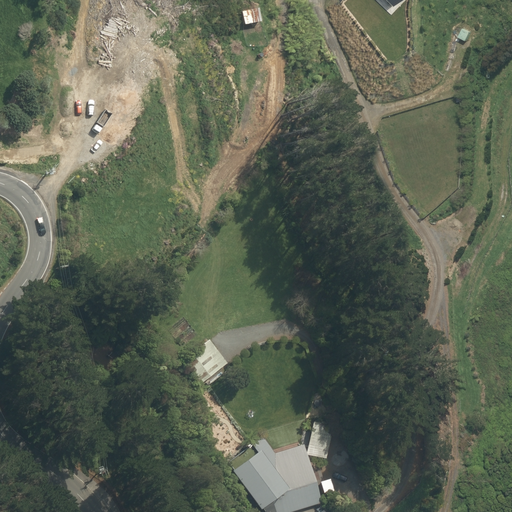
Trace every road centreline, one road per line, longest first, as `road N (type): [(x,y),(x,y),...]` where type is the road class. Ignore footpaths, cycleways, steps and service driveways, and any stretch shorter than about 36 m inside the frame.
road 1 (tertiary): [(0,316),(40,249),(31,206),(0,183)]
road 2 (tertiary): [(93,511),(0,432)]
